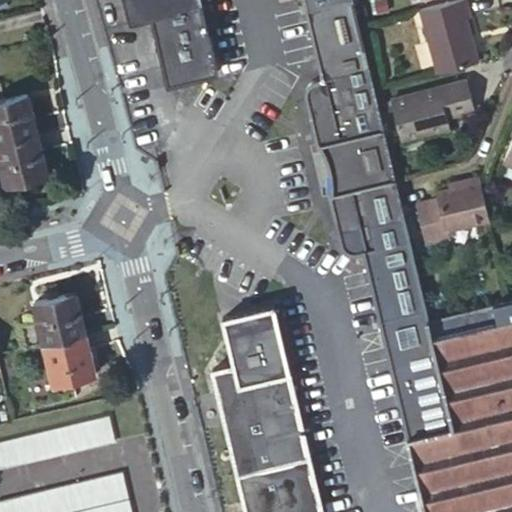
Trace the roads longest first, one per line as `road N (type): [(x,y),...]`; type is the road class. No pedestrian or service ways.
road 1 (unclassified): [(222,198),(315,276),(373,511)]
road 2 (residential): [(128,222),(195,511)]
road 3 (residential): [(65,0),(128,222)]
road 4 (unclassified): [(222,198),(264,77),(246,0)]
road 5 (residential): [(0,256),(128,222)]
